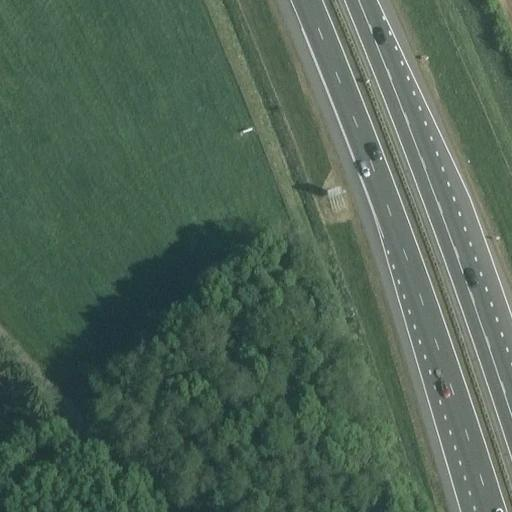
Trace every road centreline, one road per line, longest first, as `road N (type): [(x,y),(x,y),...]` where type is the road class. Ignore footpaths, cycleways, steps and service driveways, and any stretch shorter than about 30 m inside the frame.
road 1 (motorway): [(302,0),(400,240),(491,511)]
road 2 (motorway): [(511,416),(358,0)]
road 3 (unclassified): [(177,511),(0,330)]
